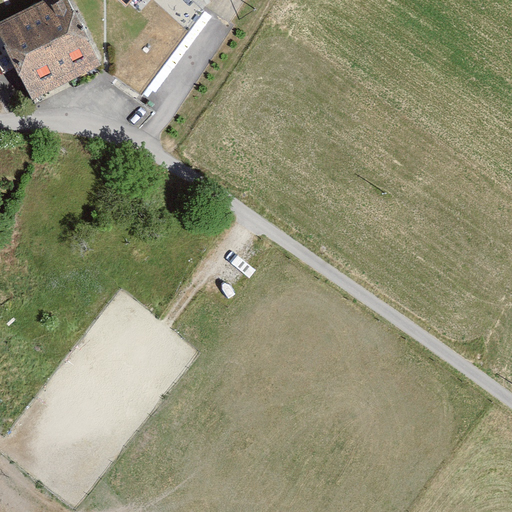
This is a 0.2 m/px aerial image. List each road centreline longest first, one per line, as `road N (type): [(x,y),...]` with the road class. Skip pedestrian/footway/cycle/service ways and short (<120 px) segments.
road 1 (residential): [(0,117),(68,121),(178,151),(511,391)]
road 2 (track): [(256,205),(168,313)]
